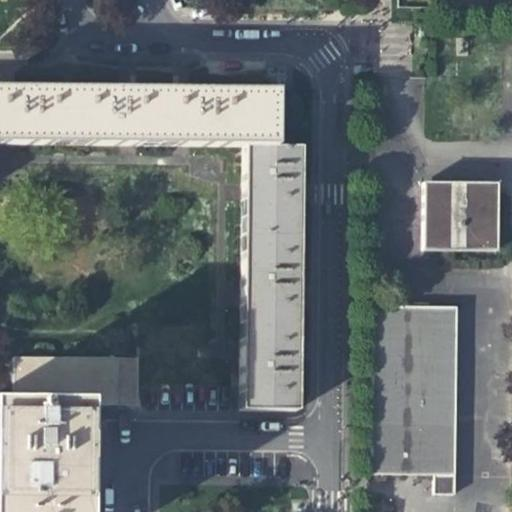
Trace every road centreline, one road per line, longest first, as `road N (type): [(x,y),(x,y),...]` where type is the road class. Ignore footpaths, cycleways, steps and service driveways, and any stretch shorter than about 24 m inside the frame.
road 1 (residential): [(330,439),(333,82),(323,56),(297,41),(150,34)]
road 2 (residential): [(125,487),(125,451),(145,435),(330,439)]
